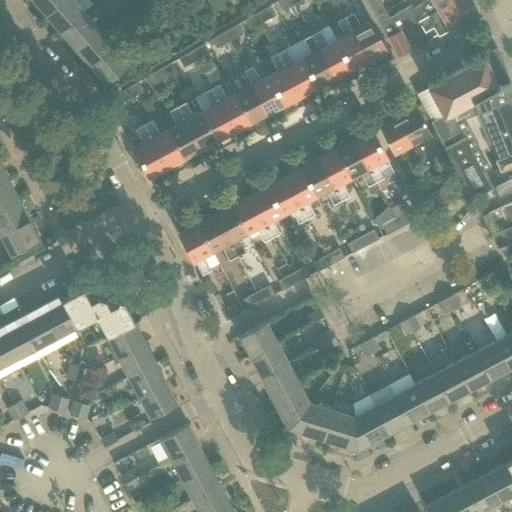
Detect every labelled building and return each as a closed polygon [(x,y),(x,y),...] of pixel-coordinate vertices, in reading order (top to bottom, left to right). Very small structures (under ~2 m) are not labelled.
[(32,0),(45,15),(62,0),(32,0)] [(62,0),(45,15),(60,32),(83,12),(93,4),(89,0),(62,0)] [(131,0),(129,3),(137,10),(145,0),(131,0)] [(292,0),(279,0),(277,1),(282,10),(294,3),(292,0)] [(378,0),(365,0),(371,10),(381,4),(378,0)] [(411,4),(389,17),(391,21),(390,22),(396,32),(400,30),(418,20),(451,0),(427,0),(413,8),(411,4)] [(470,0),(451,0),(418,20),(424,30),(432,25),(438,35),(474,16),(476,9),(470,0)] [(267,7),(256,13),(261,22),(274,15),(269,6),(267,7)] [(60,32),(75,49),(98,29),(83,12),(60,32)] [(344,16),(367,59),(374,55),(376,57),(382,54),(382,51),(384,50),(368,20),(359,25),(352,12),(344,16)] [(248,18),(244,21),(249,30),(261,22),(256,13),(248,18)] [(343,33),(334,38),(350,68),(352,67),(354,69),(360,65),(360,62),(367,59),(344,16),(336,21),(343,33)] [(232,27),(223,32),(228,41),(242,34),(237,25),(232,27)] [(75,49),(90,67),(113,46),(98,29),(75,49)] [(319,30),(311,34),(333,77),(340,73),(342,75),(348,72),(348,69),(350,68),(334,38),(326,43),(319,30)] [(386,37),(396,57),(410,49),(400,30),(396,32),(386,37)] [(223,32),(211,40),(216,49),(228,41),(223,32)] [(301,56),(317,86),(318,85),(321,86),(327,83),(327,80),(333,77),(311,34),(303,38),(310,51),(301,56)] [(203,44),(190,51),(195,60),(208,53),(203,44)] [(285,48),(277,52),(300,95),(306,91),(309,93),(315,90),(315,87),(317,86),(301,56),(295,44),(286,49),(285,48)] [(113,46),(90,67),(105,84),(128,64),(113,46)] [(511,87),(496,49),(426,86),(435,104),(441,115),(430,121),(468,193),(471,198),(472,198),(490,188),(493,186),(499,183),(496,178),(490,166),(491,165),(461,108),(472,102),(476,109),(475,109),(494,156),(493,156),(498,168),(499,168),(504,180),(504,181),(511,176),(511,87)] [(190,51),(178,59),(183,68),(195,60),(190,51)] [(276,69),(267,74),(283,104),(285,103),(287,104),(293,101),(293,98),(300,95),(277,52),(269,57),(276,69)] [(171,63),(157,70),(162,79),(176,72),(171,63)] [(251,66),(243,70),(244,71),(266,113),(273,109),(275,111),(281,108),(281,105),(283,104),(267,74),(258,79),(251,66)] [(157,70),(145,77),(150,86),(162,79),(157,70)] [(244,71),(227,79),(234,92),(234,93),(250,122),(251,121),(254,122),(260,119),(260,116),(266,113),(244,71)] [(137,82),(124,89),(129,98),(142,91),(137,82)] [(218,84),(210,88),(233,131),(239,127),(242,129),(248,125),(248,123),(249,122),(234,92),(225,97),(218,84)] [(209,105),(200,110),(216,140),(218,139),(220,140),(226,137),(226,134),(233,131),(210,88),(202,92),(209,105)] [(129,98),(124,89),(111,97),(116,106),(129,98)] [(185,102),(177,106),(199,148),(206,145),(208,146),(214,143),(214,140),(216,140),(200,110),(191,114),(185,102)] [(176,123),(166,128),(182,157),(184,156),(186,158),(192,155),(193,152),(199,148),(177,106),(169,110),(176,123)] [(396,116),(418,158),(419,158),(424,167),(433,162),(421,139),(430,135),(415,106),(412,107),(409,106),(404,109),(404,112),(396,116)] [(410,163),(418,158),(396,116),(389,120),(386,119),(380,122),(380,124),(377,126),(393,154),(403,149),(410,163)] [(151,120),(143,124),(166,166),(172,163),(174,164),(180,161),(181,158),(182,157),(166,128),(158,132),(151,120)] [(166,166),(143,124),(135,128),(143,142),(133,147),(148,175),(151,174),(153,176),(159,172),(159,170),(166,166)] [(359,136),(352,139),(374,181),(379,189),(382,188),(388,184),(383,176),(392,171),(380,148),(370,130),(368,131),(365,130),(359,133),(359,136)] [(337,147),(335,148),(351,178),(360,173),(366,185),(371,193),(379,189),(374,181),(352,139),(345,143),(343,141),(337,145),(337,147)] [(324,154),(318,158),(340,200),(348,196),(341,183),(351,178),(335,148),(333,150),(330,148),(324,151),(324,154)] [(302,166),(300,167),(316,196),(326,191),(332,204),(340,200),(318,158),(311,161),(308,160),(302,163),(302,166)] [(290,173),(283,176),(305,219),(313,215),(306,202),(316,196),(300,167),(298,168),(296,167),(290,170),(290,173)] [(268,184),(266,185),(281,215),(291,210),(297,223),(305,219),(283,176),(276,180),(274,178),(268,182),(268,184)] [(490,188),(483,192),(487,199),(497,195),(511,189),(511,176),(504,181),(499,183),(494,186),(490,188)] [(0,182),(0,208),(18,199),(7,179),(0,182)] [(255,191),(248,195),(271,237),(279,233),(272,220),(281,215),(266,185),(263,186),(261,185),(255,188),(255,191)] [(468,193),(451,201),(443,185),(435,190),(443,206),(446,211),(471,198),(468,193)] [(443,206),(435,190),(428,193),(436,209),(443,206)] [(233,203),(231,204),(246,233),(256,228),(263,241),(271,237),(248,195),(241,198),(239,197),(233,200),(233,203)] [(0,208),(0,234),(29,219),(18,199),(0,208)] [(511,214),(511,202),(502,206),(506,217),(511,214)] [(220,210),(214,213),(236,255),(244,251),(237,238),(246,233),(231,204),(229,205),(226,203),(220,207),(220,210)] [(409,211),(394,218),(399,227),(413,220),(409,211)] [(198,221),(196,222),(212,252),(221,247),(228,260),(236,255),(214,213),(207,217),(204,215),(198,219),(198,221)] [(490,213),(482,216),(489,235),(498,232),(490,213)] [(399,227),(394,218),(381,225),(386,234),(399,227)] [(29,219),(0,234),(0,235),(10,255),(39,239),(29,219)] [(212,252),(196,222),(194,224),(192,222),(185,225),(185,228),(179,232),(201,274),(210,270),(203,257),(212,252)] [(373,229),(360,237),(365,246),(378,239),(373,229)] [(365,246),(360,237),(346,244),(351,253),(365,246)] [(505,246),(498,249),(503,261),(510,258),(505,246)] [(338,248),(325,255),(330,264),(343,257),(338,248)] [(330,264),(325,255),(312,262),(316,272),(330,264)] [(304,266),(290,274),(295,283),(309,276),(304,266)] [(492,273),(485,277),(492,289),(499,285),(492,273)] [(295,283),(290,274),(277,281),(282,290),(295,283)] [(492,289),(485,277),(478,280),(485,293),(492,289)] [(85,287),(57,302),(72,329),(95,317),(106,336),(133,321),(120,297),(114,286),(109,284),(102,282),(97,281),(85,287)] [(269,285),(255,292),(260,302),(274,294),(269,285)] [(260,302),(255,292),(242,299),(247,309),(260,302)] [(452,294),(445,298),(452,311),(459,307),(452,294)] [(452,311),(445,298),(438,302),(445,314),(452,311)] [(57,302),(38,312),(53,339),(72,329),(57,302)] [(234,304),(220,311),(225,320),(239,313),(234,304)] [(322,317),(319,310),(306,316),(310,324),(322,317)] [(38,312),(19,322),(34,350),(53,339),(38,312)] [(412,316),(405,319),(411,332),(419,328),(412,316)] [(411,332),(405,319),(398,323),(405,336),(411,332)] [(144,342),(133,321),(106,336),(116,356),(144,342)] [(238,335),(248,356),(276,341),(265,321),(238,335)] [(19,322),(0,332),(15,360),(34,350),(19,322)] [(317,337),(320,343),(333,337),(329,330),(317,337)] [(511,330),(493,341),(508,368),(511,366),(511,330)] [(386,331),(376,336),(379,342),(389,337),(386,331)] [(0,332),(0,367),(15,360),(0,332)] [(333,337),(320,343),(324,351),(337,344),(333,337)] [(372,337),(364,341),(371,354),(378,350),(372,337)] [(248,356),(259,376),(286,361),(276,341),(248,356)] [(371,354),(364,341),(358,345),(365,357),(371,354)] [(493,341),(473,352),(488,379),(508,368),(493,341)] [(154,362),(144,342),(116,356),(127,376),(154,362)] [(473,352),(453,362),(468,390),(488,379),(473,352)] [(259,376),(270,396),(297,382),(286,361),(259,376)] [(165,382),(154,362),(127,376),(138,397),(165,382)] [(453,362),(433,373),(448,400),(468,390),(453,362)] [(69,364),(65,377),(73,380),(77,366),(69,364)] [(83,368),(79,381),(88,384),(92,371),(83,368)] [(433,373),(413,384),(428,411),(448,400),(433,373)] [(176,403),(165,382),(138,397),(149,417),(176,403)] [(270,396),(287,428),(308,402),(297,382),(270,396)] [(413,384),(393,394),(407,422),(428,411),(413,384)] [(373,405),(387,432),(407,422),(393,394),(373,405)] [(60,397),(53,395),(48,408),(56,410),(60,397)] [(368,395),(351,404),(353,415),(353,416),(356,449),(387,432),(373,405),(368,395)] [(63,413),(68,399),(60,397),(56,410),(63,413)] [(20,400),(14,404),(20,416),(27,413),(20,400)] [(69,414),(76,417),(81,403),(73,400),(69,414)] [(287,428),(321,438),(330,409),(308,402),(287,428)] [(76,417),(84,419),(88,405),(81,403),(76,417)] [(20,416),(14,404),(7,408),(13,420),(20,416)] [(321,438),(356,449),(353,416),(330,409),(321,438)] [(159,439),(147,445),(157,465),(169,459),(197,444),(186,423),(158,438),(159,439)] [(113,433),(100,440),(103,447),(116,440),(113,433)] [(169,459),(180,479),(208,464),(197,444),(169,459)] [(500,501),(511,494),(511,474),(506,462),(485,473),(500,501)] [(180,479),(191,499),(219,485),(208,464),(180,479)] [(119,477),(123,484),(136,477),(132,470),(119,477)] [(480,511),(500,501),(485,473),(465,484),(480,511)] [(136,477),(123,484),(127,491),(140,483),(136,477)] [(454,511),(478,511),(480,511),(465,484),(445,495),(454,511)] [(191,499),(197,511),(214,511),(229,504),(219,485),(191,499)] [(427,511),(454,511),(445,495),(424,506),(427,511)]
